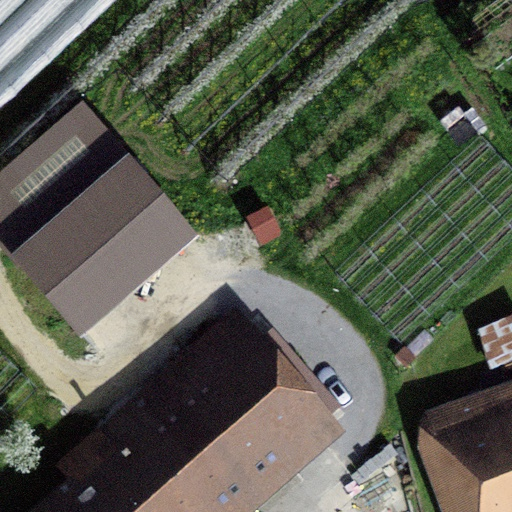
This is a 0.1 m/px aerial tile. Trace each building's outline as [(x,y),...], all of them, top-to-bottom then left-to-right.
[(0,0),(0,122),(126,0),(0,0)] [(144,0),(0,139),(0,181),(115,71),(228,188),(422,0),(144,0)] [(10,274),(78,352),(198,247),(130,169),(10,274)] [(247,222),(257,248),(282,238),(271,212),(247,222)] [(26,511),(223,511),(315,431),(222,326),(66,463),(73,471),(26,511)] [(0,421),(36,384),(0,349),(0,421)] [(453,443),(477,511),(511,511),(511,421),(506,423),(497,395),(428,421),(438,448),(453,443)]
